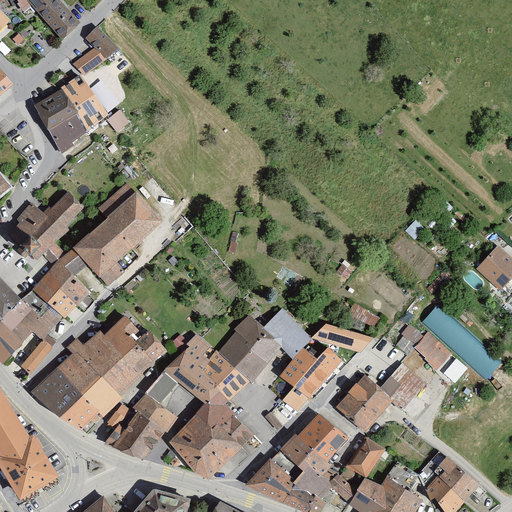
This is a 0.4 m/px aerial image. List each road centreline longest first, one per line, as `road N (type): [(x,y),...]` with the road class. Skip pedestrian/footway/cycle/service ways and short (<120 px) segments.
road 1 (residential): [(18,395),(168,231)]
road 2 (residential): [(228,492),(363,353)]
road 3 (residential): [(0,247),(45,157),(37,122),(11,98)]
road 4 (residential): [(115,0),(25,83)]
